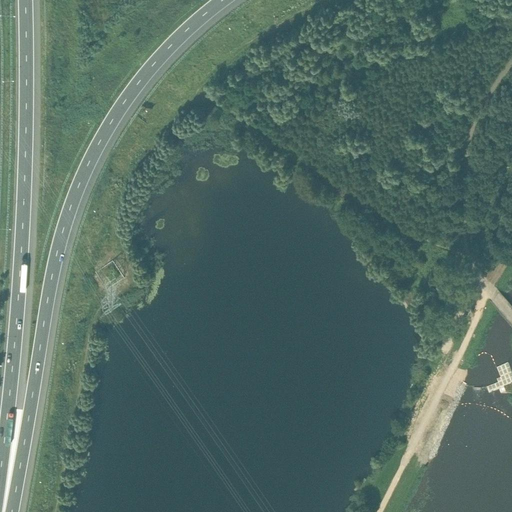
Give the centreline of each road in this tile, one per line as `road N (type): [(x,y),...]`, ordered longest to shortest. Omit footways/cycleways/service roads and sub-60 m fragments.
road 1 (track): [(55,511),(91,327),(136,282),(122,210),(190,110),(229,110),(438,253),(471,264)]
road 2 (motorway): [(7,511),(71,203),(135,86),(224,0)]
road 3 (motorway): [(0,481),(19,291),(25,0)]
road 4 (track): [(348,0),(236,58),(211,86),(212,104)]
